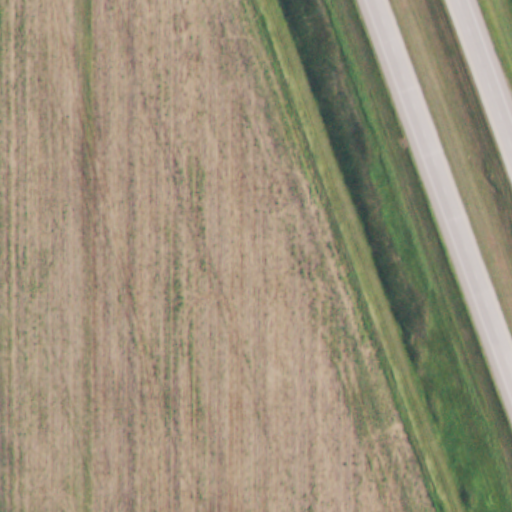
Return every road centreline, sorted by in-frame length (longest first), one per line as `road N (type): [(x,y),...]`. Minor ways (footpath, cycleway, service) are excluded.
road 1 (motorway): [(372,0),(511,375)]
road 2 (motorway): [(511,154),(450,0)]
